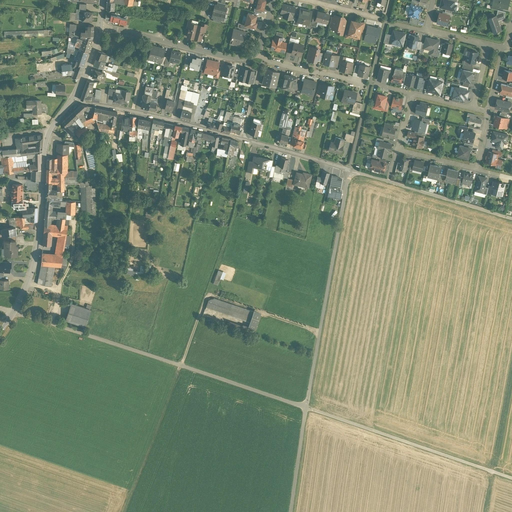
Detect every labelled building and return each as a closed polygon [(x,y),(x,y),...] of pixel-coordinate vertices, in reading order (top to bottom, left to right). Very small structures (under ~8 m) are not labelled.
[(265,0),(258,0),(256,9),(261,10),(263,11),(265,0)] [(448,0),(447,0),(441,0),(441,2),(442,3),(442,4),(441,5),(440,8),(446,9),(452,11),(455,11),(456,10),(457,10),(458,8),(457,7),(456,7),(457,6),(454,5),(455,2),(448,0)] [(495,0),(494,5),(498,6),(507,9),(509,0),(495,0)] [(224,7),(217,6),(215,5),(213,11),(225,14),(226,8),(224,7)] [(293,7),(283,5),(281,13),(285,14),(284,17),(292,19),(292,17),(294,8),(293,7)] [(413,5),(411,5),(408,16),(411,17),(416,18),(418,18),(419,11),(422,10),(420,8),(420,7),(419,7),(413,5)] [(306,10),(300,9),(298,19),(297,22),(299,23),(302,23),(306,10)] [(306,10),(302,23),(307,24),(308,25),(309,22),(311,12),(306,10)] [(505,12),(498,10),(497,15),(496,16),(498,21),(505,18),(504,17),(505,12)] [(225,14),(213,11),(211,18),(213,18),(214,18),(221,20),(223,21),(225,14)] [(86,12),(83,12),(80,12),(79,21),(83,21),(91,22),(92,13),(86,12)] [(329,15),(318,12),(316,18),(316,21),(318,21),(327,23),(329,15)] [(498,21),(496,16),(494,16),(494,14),(492,13),(490,14),(489,15),(490,18),(489,18),(492,28),(494,27),(496,33),(498,32),(499,32),(499,31),(501,31),(498,21)] [(256,16),(248,14),(245,22),(247,22),(246,26),(248,26),(255,28),(256,23),(254,22),(256,16)] [(449,16),(440,14),(439,18),(438,18),(437,19),(436,21),(437,22),(438,23),(446,25),(447,20),(448,21),(449,16)] [(344,20),(339,19),(338,17),(335,16),(334,18),(331,17),(329,26),(332,27),(332,28),(338,29),(337,33),(342,34),(345,22),(344,20)] [(416,18),(411,17),(409,23),(418,25),(419,20),(415,20),(416,18)] [(356,22),(351,21),(349,30),(348,35),(353,36),(356,22)] [(362,23),(356,22),(353,36),(358,38),(360,31),(362,23)] [(76,25),(70,24),(69,37),(71,37),(75,37),(81,37),(82,33),(82,32),(76,32),(76,25)] [(197,25),(191,24),(190,28),(189,28),(187,37),(194,39),(197,25)] [(93,26),(89,25),(88,29),(86,29),(85,33),(82,33),(81,37),(82,37),(93,37),(93,26)] [(203,27),(197,25),(194,39),(201,41),(203,32),(202,31),(203,27)] [(378,29),(367,26),(364,39),(371,40),(370,42),(375,43),(375,41),(376,41),(377,39),(376,38),(376,36),(378,29)] [(239,31),(238,37),(232,35),(230,44),(240,47),(241,43),(242,43),(243,39),(245,40),(247,33),(239,31)] [(405,34),(394,31),(392,36),(391,42),(395,43),(397,44),(401,45),(403,44),(405,34)] [(392,36),(386,34),(383,43),(391,44),(391,42),(392,36)] [(419,37),(411,35),(410,41),(408,46),(409,46),(416,48),(418,41),(419,37)] [(69,45),(75,45),(75,43),(76,41),(76,39),(78,40),(78,39),(81,40),(82,37),(81,37),(75,37),(71,37),(71,41),(68,41),(69,45)] [(285,44),(278,42),(279,40),(281,41),(282,38),(275,37),(274,41),(273,40),(270,49),(283,52),(285,44)] [(439,41),(426,38),(425,44),(424,48),(424,49),(430,50),(429,55),(435,56),(437,50),(439,41)] [(90,44),(81,42),(81,43),(80,45),(80,47),(84,48),(83,51),(88,52),(90,44)] [(452,44),(445,42),(445,44),(445,45),(443,52),(450,54),(452,44)] [(303,46),(294,43),(294,46),(293,45),(292,50),(291,54),(300,56),(303,46)] [(158,48),(151,46),(150,53),(148,59),(149,59),(155,61),(158,48)] [(158,48),(155,61),(161,62),(163,56),(164,50),(158,48)] [(317,49),(312,48),(311,53),(310,53),(308,53),(307,57),(308,58),(307,60),(312,61),(312,59),(317,60),(319,52),(317,52),(317,49)] [(83,51),(78,50),(76,56),(75,56),(74,59),(77,60),(76,64),(78,65),(79,64),(83,66),(85,62),(88,52),(83,51)] [(473,52),(469,51),(468,56),(466,61),(473,63),(475,63),(478,53),(474,52),(473,51),(473,52)] [(103,53),(98,52),(97,55),(95,59),(104,62),(107,56),(102,54),(103,53)] [(180,54),(172,52),(170,58),(169,62),(170,62),(172,63),(174,62),(178,63),(180,54)] [(337,55),(326,53),(323,64),(334,67),(335,60),(337,55)] [(64,57),(63,54),(48,59),(49,62),(64,57)] [(201,59),(196,57),(196,59),(193,58),(192,62),(190,62),(189,66),(194,67),(194,69),(198,70),(201,59)] [(104,62),(95,59),(93,65),(101,68),(104,69),(106,69),(111,71),(112,68),(108,66),(104,65),(105,62),(104,62)] [(219,63),(207,60),(205,68),(204,69),(203,71),(204,72),(209,73),(209,75),(211,75),(212,74),(216,75),(217,71),(219,63)] [(342,60),(341,65),(339,70),(340,70),(340,69),(344,70),(344,71),(350,73),(352,63),(342,60)] [(83,66),(79,64),(78,65),(77,68),(76,67),(74,71),(73,71),(72,75),(71,78),(79,78),(83,66)] [(369,67),(360,64),(359,66),(358,72),(357,74),(366,77),(369,67)] [(231,66),(225,65),(222,75),(232,78),(233,73),(234,69),(231,68),(231,66)] [(388,70),(380,68),(378,80),(385,81),(387,77),(388,70)] [(248,70),(242,69),(240,77),(239,81),(245,82),(248,70)] [(95,70),(94,70),(94,71),(93,71),(92,73),(93,73),(92,77),(100,80),(99,82),(104,83),(106,76),(104,76),(105,74),(102,73),(95,70)] [(254,72),(248,70),(245,82),(251,84),(251,83),(253,76),(254,72)] [(279,73),(266,70),(263,84),(275,87),(279,73)] [(473,72),(463,70),(463,73),(461,73),(460,76),(462,77),(461,80),(471,82),(473,72)] [(511,78),(511,72),(504,70),(502,78),(511,80),(511,78)] [(394,72),(392,81),(400,83),(401,80),(403,74),(402,74),(394,72)] [(291,76),(284,74),(283,80),(281,86),(282,88),(287,89),(291,76)] [(416,76),(409,74),(409,77),(407,84),(407,85),(413,86),(416,76)] [(297,77),(291,76),(287,89),(292,90),(294,89),(295,83),(297,77)] [(423,78),(416,76),(413,86),(420,88),(422,80),(423,78)] [(316,84),(308,82),(308,80),(304,79),(303,83),(302,89),(308,91),(307,95),(312,96),(316,84)] [(427,89),(427,90),(433,92),(436,80),(430,79),(429,81),(427,89)] [(442,82),(436,80),(433,92),(440,94),(442,84),(442,82)] [(94,82),(87,81),(84,89),(89,91),(89,89),(91,90),(94,82)] [(333,87),(324,84),(323,86),(320,85),(318,93),(323,94),(324,95),(323,97),(328,98),(329,94),(332,95),(334,90),(332,90),(333,87)] [(511,86),(509,86),(501,84),(499,93),(506,94),(511,95),(511,86)] [(65,86),(56,85),(56,89),(55,93),(55,94),(64,94),(65,86)] [(153,88),(145,86),(144,94),(151,96),(152,94),(152,91),(153,88)] [(459,88),(455,87),(452,97),(459,99),(464,100),(464,97),(467,98),(469,90),(459,88)] [(89,91),(84,89),(80,100),(90,101),(91,97),(92,97),(92,96),(92,94),(90,93),(88,93),(89,91)] [(356,93),(345,90),(343,99),(347,101),(347,102),(351,103),(351,102),(354,102),(356,93)] [(130,93),(123,91),(123,95),(115,93),(114,93),(114,97),(113,102),(128,105),(130,93)] [(196,105),(199,93),(186,91),(184,100),(183,106),(192,108),(193,104),(196,105)] [(382,95),(376,94),(375,98),(377,99),(375,106),(384,108),(386,100),(387,96),(383,95),(383,96),(382,96),(382,95)] [(400,98),(396,98),(394,97),(391,107),(395,108),(397,111),(399,112),(400,112),(401,108),(403,99),(400,99),(400,98)] [(507,102),(497,99),(495,108),(502,110),(508,111),(509,111),(510,106),(511,103),(507,102)] [(146,101),(142,100),(141,108),(148,110),(150,102),(150,101),(146,100),(146,101)] [(174,102),(167,100),(165,110),(171,112),(174,102)] [(40,101),(26,101),(27,108),(33,108),(33,114),(41,113),(40,101)] [(356,102),(355,104),(354,104),(352,109),(360,111),(362,104),(356,102)] [(81,105),(74,111),(78,116),(78,117),(79,117),(82,114),(81,113),(84,109),(87,106),(81,105)] [(419,105),(417,105),(417,107),(415,107),(416,109),(415,113),(425,115),(426,112),(427,108),(427,107),(419,105)] [(101,109),(95,108),(94,112),(94,113),(92,118),(95,119),(96,122),(99,131),(103,131),(104,125),(102,125),(100,120),(97,119),(98,114),(99,114),(101,109)] [(191,112),(182,110),(181,115),(180,119),(189,121),(191,112)] [(74,111),(65,120),(62,123),(65,126),(63,128),(65,130),(71,125),(70,124),(75,118),(78,116),(74,111)] [(117,112),(110,111),(109,116),(110,117),(109,126),(114,126),(117,112)] [(288,115),(282,113),(278,127),(283,128),(281,134),(288,136),(290,127),(286,126),(288,115)] [(499,117),(496,116),(494,125),(504,128),(506,119),(506,118),(499,117)] [(216,125),(212,124),(213,119),(209,117),(206,127),(220,131),(221,127),(216,125)] [(476,118),(470,117),(468,123),(473,124),(472,125),(476,126),(476,125),(480,126),(481,120),(476,118)] [(90,119),(85,120),(82,122),(82,123),(86,129),(91,127),(90,124),(96,122),(95,119),(92,118),(90,119)] [(129,118),(122,118),(122,125),(121,125),(121,130),(128,130),(129,118)] [(261,121),(254,118),(252,126),(259,128),(261,121)] [(422,121),(415,119),(412,129),(415,129),(422,131),(424,130),(426,124),(426,122),(422,121)] [(164,122),(153,120),(151,128),(155,129),(158,130),(158,128),(163,129),(163,127),(164,122)] [(232,122),(224,120),(222,126),(220,131),(229,133),(230,130),(232,122)] [(175,125),(164,122),(163,127),(166,128),(166,129),(164,135),(167,136),(169,136),(172,137),(172,136),(175,125)] [(240,124),(232,122),(230,130),(238,132),(239,129),(240,129),(240,127),(239,127),(240,124)] [(82,123),(80,126),(80,127),(77,130),(76,129),(74,131),(75,132),(76,133),(80,140),(88,133),(86,129),(82,123)] [(134,127),(132,127),(129,126),(128,130),(129,131),(129,140),(137,140),(137,137),(137,132),(137,130),(135,130),(135,124),(133,124),(134,127)] [(76,129),(71,125),(65,130),(70,134),(74,131),(76,129)] [(184,127),(175,125),(172,136),(175,136),(177,137),(178,133),(179,131),(181,131),(183,132),(184,127)] [(259,128),(252,126),(249,134),(257,136),(257,135),(259,129),(259,128)] [(293,146),(301,148),(305,136),(308,136),(309,132),(306,131),(305,132),(300,131),(301,127),(298,126),(297,128),(295,127),(292,138),(295,139),(293,146)] [(389,128),(384,127),(382,136),(393,138),(395,129),(393,128),(392,129),(389,128)] [(196,130),(188,129),(187,134),(190,134),(189,139),(189,140),(194,142),(194,138),(196,131),(196,130)] [(203,133),(196,131),(194,138),(198,139),(197,143),(201,144),(202,137),(203,133)] [(467,131),(464,131),(464,132),(462,139),(473,142),(475,133),(467,131)] [(508,135),(493,131),(491,140),(497,142),(503,143),(506,144),(508,135)] [(43,134),(21,137),(21,138),(22,149),(27,148),(27,143),(37,142),(42,142),(43,134)] [(218,137),(213,136),(208,134),(207,139),(210,140),(210,141),(213,142),(212,146),(216,147),(217,145),(218,137)] [(281,134),(281,136),(279,136),(278,139),(280,139),(279,142),(286,144),(288,136),(281,134)] [(350,135),(346,134),(344,139),(346,140),(345,141),(352,143),(354,136),(350,135)] [(416,136),(415,135),(414,138),(412,145),(413,145),(413,146),(416,147),(417,146),(421,147),(422,144),(423,144),(424,141),(423,141),(424,138),(416,136)] [(22,149),(21,138),(15,138),(16,149),(2,150),(3,157),(12,156),(18,155),(25,155),(27,154),(26,149),(37,147),(37,146),(37,142),(27,143),(27,148),(22,149)] [(344,140),(336,138),(333,145),(330,144),(328,151),(340,154),(344,140)] [(238,141),(230,139),(228,147),(228,149),(233,151),(234,148),(234,146),(236,146),(236,147),(238,141)] [(170,146),(171,142),(168,141),(166,141),(164,140),(164,144),(160,143),(160,145),(167,146),(165,157),(168,158),(170,146)] [(383,142),(380,141),(378,148),(379,149),(378,155),(380,156),(387,158),(389,151),(390,151),(392,144),(383,142)] [(37,147),(26,149),(27,154),(28,154),(35,153),(40,152),(41,152),(42,142),(37,142),(37,146),(37,147)] [(76,164),(80,164),(82,163),(80,143),(73,143),(74,147),(75,151),(79,150),(80,156),(79,156),(79,160),(78,160),(78,162),(76,162),(76,164)] [(63,145),(57,144),(57,151),(57,154),(67,155),(68,155),(68,146),(68,145),(64,145),(63,145)] [(89,169),(96,167),(91,144),(86,145),(86,147),(85,151),(89,169)] [(464,146),(460,145),(458,156),(468,158),(470,148),(464,146)] [(492,153),(488,152),(486,162),(496,165),(497,159),(498,159),(497,158),(497,155),(498,154),(492,153)] [(57,159),(57,169),(67,170),(67,155),(57,154),(57,159)] [(231,155),(227,154),(225,169),(228,169),(229,166),(235,167),(236,159),(231,158),(231,155)] [(12,156),(3,157),(3,166),(4,174),(8,173),(14,173),(13,166),(13,162),(12,156)] [(40,156),(35,157),(35,165),(30,165),(30,170),(31,170),(40,169),(40,156)] [(263,158),(254,157),(253,162),(252,166),(254,167),(261,168),(263,158)] [(271,160),(263,158),(261,168),(268,169),(270,170),(270,166),(271,160)] [(288,160),(281,158),(279,165),(279,167),(282,167),(280,172),(284,173),(285,171),(288,160)] [(408,160),(401,159),(400,163),(399,169),(406,171),(408,160)] [(379,162),(371,160),(369,168),(372,169),(380,171),(384,172),(386,164),(385,163),(379,162)] [(424,163),(415,161),(414,163),(413,169),(422,171),(424,163)] [(276,164),(275,167),(274,171),(274,174),(280,175),(280,172),(282,167),(279,167),(279,165),(276,164)] [(275,167),(270,166),(270,170),(268,169),(267,175),(273,176),(274,174),(274,171),(275,167)] [(40,169),(31,170),(31,177),(31,180),(40,181),(40,169)] [(284,173),(280,172),(280,175),(281,175),(281,178),(287,180),(287,179),(288,172),(285,171),(284,173)] [(329,173),(322,171),(320,177),(320,178),(327,180),(329,173)] [(306,175),(296,173),(294,181),(293,184),(308,188),(311,175),(306,174),(306,175)] [(473,175),(465,173),(464,177),(463,182),(466,183),(467,184),(470,185),(473,175)] [(331,176),(329,189),(328,197),(340,199),(342,191),(340,191),(342,179),(338,179),(338,177),(331,176)] [(487,178),(478,176),(475,191),(483,193),(485,187),(487,178)] [(85,181),(78,182),(80,202),(81,218),(95,218),(94,188),(92,185),(88,184),(88,183),(86,183),(85,181)] [(497,184),(493,183),(492,187),(491,191),(492,191),(491,193),(502,195),(505,184),(504,184),(503,183),(502,183),(501,183),(497,182),(497,184)] [(22,184),(12,184),(12,188),(12,191),(12,193),(11,197),(12,197),(12,201),(21,201),(22,184)] [(50,189),(50,185),(46,185),(45,196),(50,197),(50,196),(56,197),(57,191),(51,190),(51,189),(50,189)] [(21,201),(12,201),(11,201),(12,207),(17,206),(17,209),(22,209),(29,208),(28,204),(26,204),(26,203),(23,203),(23,200),(21,201)] [(66,212),(66,214),(71,214),(74,214),(75,201),(67,201),(66,206),(66,212)] [(51,205),(46,205),(45,218),(48,218),(49,217),(51,217),(57,218),(57,213),(51,213),(51,205)] [(37,207),(30,208),(31,216),(29,216),(29,218),(29,222),(32,222),(37,221),(37,208),(37,207)] [(29,208),(22,209),(23,217),(29,216),(31,216),(30,208),(29,208)] [(15,220),(15,227),(20,227),(20,229),(28,229),(28,228),(29,224),(32,224),(32,222),(29,222),(29,218),(29,216),(23,217),(15,218),(15,220)] [(44,227),(43,234),(51,235),(58,236),(58,237),(59,237),(59,236),(60,236),(66,237),(66,236),(67,226),(64,225),(65,218),(60,218),(59,218),(57,218),(56,225),(51,224),(50,227),(44,227)] [(7,228),(3,229),(4,236),(16,235),(15,227),(7,228)] [(51,235),(43,234),(43,244),(51,245),(51,235)] [(60,236),(57,255),(62,256),(64,246),(66,237),(60,236)] [(11,242),(5,242),(4,249),(5,249),(5,254),(7,254),(7,257),(17,257),(18,247),(15,246),(15,241),(11,241),(11,242)] [(57,255),(42,254),(41,265),(55,266),(61,266),(62,257),(62,256),(57,255)] [(10,263),(0,262),(0,271),(4,272),(9,272),(10,267),(11,266),(11,264),(10,263)] [(55,266),(41,265),(37,285),(51,287),(55,266)] [(140,273),(137,273),(136,275),(143,276),(145,268),(141,267),(140,273)] [(224,276),(217,273),(212,286),(217,288),(220,281),(222,282),(224,276)] [(9,280),(0,279),(0,288),(8,289),(9,280)] [(253,312),(214,298),(208,301),(206,307),(228,315),(250,322),(253,312)] [(85,309),(71,304),(65,321),(85,328),(91,311),(85,309)] [(250,322),(248,327),(242,325),(242,326),(241,328),(240,331),(253,336),(260,314),(253,312),(250,322)] [(242,326),(228,321),(226,326),(240,331),(241,328),(242,326)]
